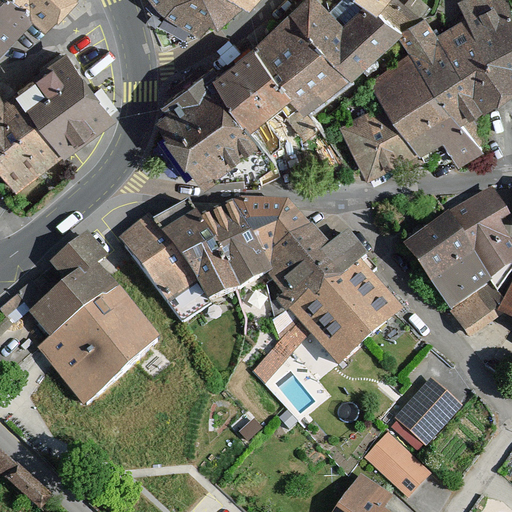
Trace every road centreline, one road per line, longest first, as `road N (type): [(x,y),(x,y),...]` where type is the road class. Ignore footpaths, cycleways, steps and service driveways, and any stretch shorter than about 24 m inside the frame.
road 1 (residential): [(345,196),(499,408),(511,414)]
road 2 (residential): [(104,182),(345,196)]
road 3 (residential): [(345,196),(511,172)]
road 4 (residential): [(283,0),(238,42),(140,69)]
road 5 (primary): [(104,182),(0,270)]
road 6 (primary): [(140,69),(128,144),(104,182)]
